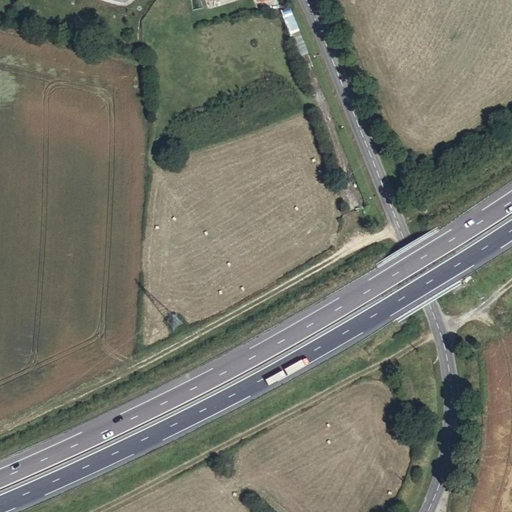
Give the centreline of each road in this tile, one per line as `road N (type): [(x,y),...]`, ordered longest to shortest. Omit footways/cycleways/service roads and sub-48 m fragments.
road 1 (motorway): [(511,198),(258,352),(0,475)]
road 2 (motorway): [(0,508),(246,391),(511,232)]
road 3 (tertiary): [(311,12),(443,349),(446,421),(421,511)]
